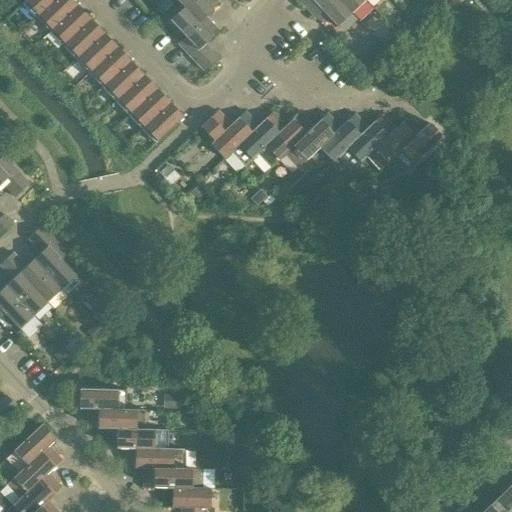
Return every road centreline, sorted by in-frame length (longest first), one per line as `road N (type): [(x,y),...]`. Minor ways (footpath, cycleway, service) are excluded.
road 1 (residential): [(136,497),(0,357)]
road 2 (residential): [(216,98),(138,179),(64,195)]
road 3 (residential): [(98,0),(186,95),(216,98)]
road 4 (residential): [(216,98),(368,99)]
